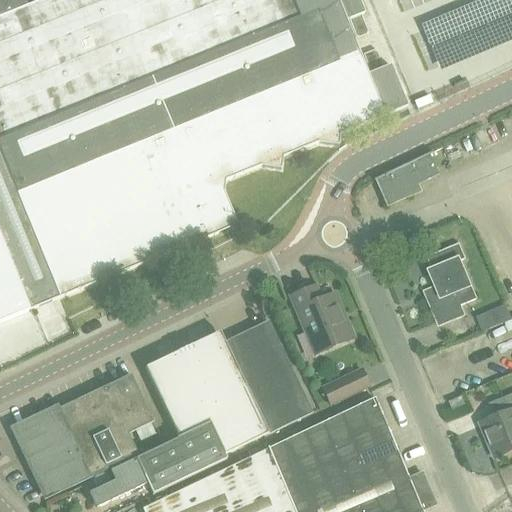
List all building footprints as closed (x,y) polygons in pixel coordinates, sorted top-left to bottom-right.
[(0,0),(0,322),(60,298),(237,226),(223,193),(225,181),(261,167),(281,170),(282,158),(318,144),(338,146),(340,135),(385,117),(407,108),(391,66),(383,69),(376,51),(362,56),(370,75),(368,75),(347,22),(349,21),(356,40),(369,35),(361,16),(365,15),(358,0),(0,0)] [(511,0),(481,0),(420,25),(440,71),(511,40),(511,0)] [(439,175),(429,154),(377,179),(388,204),(411,194),(409,189),(439,175)] [(428,299),(440,327),(465,316),(461,306),(477,299),(472,288),(461,262),(466,260),(460,245),(427,258),(433,271),(431,272),(440,294),(428,299)] [(311,288),(290,297),(315,355),(354,339),(335,294),(317,302),(311,288)] [(268,323),(224,344),(222,339),(213,336),(145,369),(179,440),(137,461),(136,460),(110,473),(115,482),(89,494),(96,509),(148,484),(153,495),(227,459),(224,456),(312,413),(268,323)] [(362,370),(323,389),(330,405),(369,387),(362,370)] [(128,435),(153,423),(130,375),(30,424),(15,431),(47,498),(137,454),(128,435)] [(511,393),(503,398),(509,412),(481,424),(495,457),(511,449),(511,393)] [(454,413),(467,407),(463,398),(450,403),(454,413)] [(269,449),(285,486),(295,511),(322,511),(407,477),(374,399),(269,449)] [(223,511),(285,486),(269,449),(142,510),(142,511),(223,511)] [(408,480),(407,477),(322,511),(421,511),(422,511),(430,508),(433,500),(422,474),(408,480)] [(295,511),(285,486),(223,511),(295,511)]
